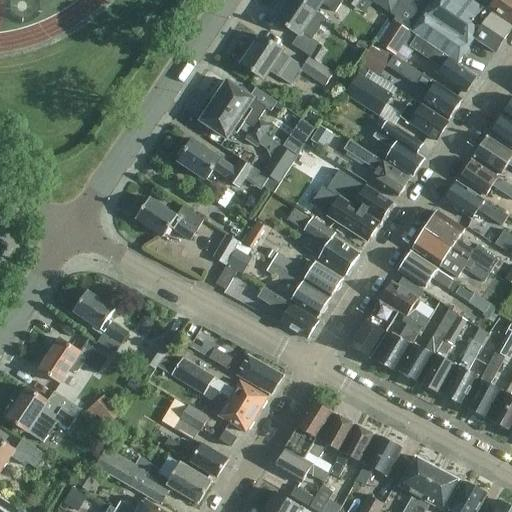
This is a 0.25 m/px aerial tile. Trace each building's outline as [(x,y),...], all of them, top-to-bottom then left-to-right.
[(326,20),(317,13),(296,0),(283,0),(278,9),(283,13),(278,22),(298,36),(301,37),(303,34),(313,40),(326,20)] [(296,0),(317,13),(323,5),(336,14),(345,1),(357,9),(362,0),(296,0)] [(488,11),(472,0),(369,0),(396,19),(394,22),(411,33),(459,65),(476,40),(496,54),(511,30),(511,25),(489,10),(488,11)] [(511,0),(495,0),(489,10),(511,25),(511,0)] [(396,56),(411,33),(394,22),(379,44),(396,56)] [(320,45),(313,40),(303,34),(301,37),(298,36),(292,45),(310,57),(311,58),(320,46),(320,45)] [(476,80),(478,78),(411,34),(405,43),(445,70),(441,76),(467,94),(471,89),(474,88),(477,83),(476,80)] [(304,67),(283,54),(284,52),(262,37),(251,54),(248,53),(244,59),(246,62),(243,66),(265,80),(270,72),(293,87),(303,72),(326,87),(335,73),(320,63),(320,64),(311,58),(310,57),(304,67)] [(375,43),(360,65),(380,79),(387,68),(395,56),(375,43)] [(320,64),(320,63),(328,51),(320,46),(311,58),(320,64)] [(463,102),(395,56),(387,68),(411,84),(414,81),(432,93),(425,103),(450,120),(456,112),(460,109),(461,104),(463,102)] [(397,89),(364,69),(347,95),(379,116),(397,89)] [(229,82),(216,102),(266,135),(271,128),(260,120),(267,108),(273,112),(278,104),(257,90),(252,98),(229,82)] [(216,102),(202,122),(229,140),(234,132),(238,134),(241,130),(250,136),(246,141),(258,149),(267,136),(266,135),(216,102)] [(449,125),(418,102),(414,108),(410,105),(401,117),(437,142),(449,125)] [(377,115),(369,128),(377,133),(385,121),(377,115)] [(511,121),(504,116),(499,124),(495,127),(494,132),(492,135),(511,148),(511,121)] [(302,121),(284,147),(297,156),(315,130),(302,121)] [(395,149),(388,160),(414,178),(425,160),(417,155),(424,146),(385,121),(377,133),(374,138),(388,147),(389,145),(395,149)] [(333,135),(321,126),(311,141),(323,149),(333,135)] [(279,184),(296,159),(278,147),(279,145),(267,137),(261,145),(270,151),(274,162),(266,175),(279,184)] [(511,153),(488,138),(475,159),(502,177),(509,166),(511,167),(511,153)] [(398,199),(402,195),(405,192),(406,188),(411,181),(351,141),(345,151),(378,173),(372,182),(398,199)] [(236,170),(194,142),(188,150),(185,147),(178,157),(182,159),(180,162),(207,181),(214,170),(229,180),(228,181),(240,189),(246,181),(261,192),(264,187),(269,180),(242,161),(236,170)] [(511,187),(473,162),(460,180),(486,198),(493,187),(511,199),(511,187)] [(279,187),(269,180),(264,187),(274,194),(279,187)] [(328,217),(369,243),(383,221),(385,222),(390,215),(388,214),(394,205),(367,187),(360,198),(340,184),(334,193),(341,197),(328,217)] [(484,202),(458,184),(445,201),(472,220),(479,210),(502,226),(509,217),(485,200),(484,202)] [(182,219),(179,217),(151,199),(137,220),(165,239),(172,228),(192,242),(206,221),(188,210),(182,219)] [(360,256),(334,239),(337,235),(296,208),(289,220),(325,244),(328,241),(331,243),(320,260),(346,278),(360,256)] [(438,213),(426,231),(458,252),(459,253),(470,260),(470,261),(491,275),(500,261),(479,246),(475,252),(458,241),(465,231),(438,213)] [(244,246),(252,251),(266,229),(258,223),(244,246)] [(491,275),(470,261),(470,260),(459,253),(458,252),(426,231),(414,250),(458,279),(464,269),(485,283),(491,275)] [(496,245),(511,255),(511,236),(505,232),(496,245)] [(226,267),(228,265),(241,244),(228,236),(214,259),(226,267)] [(241,244),(228,265),(244,276),(254,259),(249,256),(252,251),(244,246),(241,244)] [(307,272),(271,249),(265,258),(273,264),(274,263),(288,272),(332,300),(337,293),(339,293),(343,288),(342,284),(344,281),(317,264),(308,278),(304,276),(307,272)] [(453,281),(412,253),(400,272),(426,290),(433,279),(448,289),(449,288),(453,281)] [(332,300),(288,272),(274,263),(273,264),(269,271),(296,289),(298,285),(302,287),(293,301),(320,319),(322,315),(325,314),(328,310),(328,307),(332,300)] [(238,273),(228,267),(217,285),(227,291),(238,273)] [(405,317),(422,327),(425,329),(430,321),(413,310),(424,292),(404,280),(399,287),(393,283),(381,301),(405,317)] [(461,288),(456,295),(470,304),(474,297),(461,288)] [(115,311),(88,292),(75,313),(95,327),(93,329),(104,336),(99,343),(112,352),(119,342),(122,344),(129,334),(109,320),(115,311)] [(286,316),(281,323),(306,339),(310,338),(320,322),(273,293),(266,304),(286,316)] [(399,314),(381,302),(351,348),(371,359),(399,314)] [(491,305),(485,314),(494,320),(500,311),(491,305)] [(420,384),(442,340),(446,334),(457,313),(449,309),(426,351),(416,346),(401,373),(404,375),(409,381),(411,379),(420,384)] [(444,359),(446,356),(452,345),(468,322),(460,316),(460,315),(457,313),(446,334),(442,340),(420,384),(419,384),(441,396),(456,366),(444,359)] [(141,326),(148,330),(152,328),(154,324),(153,320),(147,317),(143,318),(141,322),(141,326)] [(412,345),(422,327),(405,317),(402,322),(407,325),(400,338),(393,334),(377,362),(396,373),(411,345),(412,345)] [(511,325),(482,381),(467,409),(477,414),(480,418),(485,419),(488,420),(503,392),(488,384),(490,381),(493,382),(511,347),(511,325)] [(480,330),(474,341),(482,346),(489,335),(480,330)] [(163,358),(163,359),(171,347),(158,339),(145,358),(143,362),(156,370),(158,367),(163,358)] [(47,355),(38,368),(61,384),(70,371),(74,373),(79,372),(84,364),(99,374),(108,359),(86,345),(81,353),(62,341),(51,358),(47,355)] [(461,367),(445,397),(452,401),(453,404),(461,406),(464,407),(480,378),(468,371),(482,346),(474,341),(460,367),(461,367)] [(202,349),(199,354),(211,360),(217,350),(205,343),(202,349)] [(217,350),(211,360),(273,396),(285,377),(250,357),(245,366),(217,350)] [(247,434),(248,431),(251,431),(255,425),(254,422),(258,416),(178,367),(163,359),(163,358),(158,367),(173,376),(224,408),(219,417),(247,434)] [(178,367),(258,416),(262,409),(264,409),(268,403),(267,401),(269,398),(241,381),(235,390),(183,359),(178,367)] [(135,376),(127,388),(135,394),(143,381),(135,376)] [(511,384),(507,393),(508,394),(492,422),(501,427),(501,430),(509,431),(511,433),(511,432),(511,384)] [(48,403),(29,390),(17,406),(14,404),(5,417),(44,443),(58,422),(70,429),(82,411),(55,393),(48,403)] [(305,461),(318,440),(335,414),(325,409),(325,407),(320,404),(318,405),(316,403),(286,449),(305,461)] [(111,404),(98,415),(108,426),(121,415),(111,404)] [(196,442),(202,432),(210,419),(189,407),(175,429),(196,442)] [(344,455),(359,427),(351,423),(346,418),(341,418),(339,416),(324,443),(318,440),(305,461),(316,468),(328,446),(343,454),(344,455)] [(362,465),(377,437),(375,436),(372,432),(367,431),(359,427),(344,455),(343,454),(331,475),(340,480),(352,459),(362,465)] [(220,440),(232,448),(238,439),(226,431),(220,440)] [(402,448),(382,438),(359,483),(367,487),(373,475),(371,474),(373,470),(389,478),(403,451),(402,448)] [(16,451),(0,440),(0,475),(12,458),(25,467),(28,463),(37,469),(46,457),(23,441),(16,451)] [(218,478),(230,461),(204,444),(197,454),(191,450),(186,458),(218,478)] [(136,466),(107,449),(97,467),(163,506),(171,493),(170,493),(173,489),(199,504),(213,483),(180,463),(169,480),(158,474),(161,470),(141,458),(136,466)] [(281,460),(278,461),(276,465),(277,467),(275,470),(302,486),(308,476),(323,486),(328,477),(287,450),(281,460)] [(414,511),(438,470),(430,466),(426,461),(420,461),(417,459),(401,488),(419,498),(417,501),(414,499),(407,511),(414,511)] [(445,511),(446,511),(462,483),(438,470),(414,511),(429,511),(433,505),(445,511)] [(78,484),(90,492),(96,483),(85,475),(78,484)] [(478,511),(488,495),(467,483),(451,511),(478,511)] [(323,486),(315,498),(310,507),(318,511),(322,511),(334,493),(323,486)] [(74,511),(86,495),(73,487),(60,507),(67,511),(74,511)] [(310,507),(315,498),(297,487),(291,496),(310,507)] [(265,511),(305,511),(276,494),(265,511)] [(382,511),(386,505),(369,495),(359,511),(342,511),(340,511),(339,511),(382,511)] [(0,510),(1,510),(4,511),(23,511),(0,496),(0,510)] [(117,510),(120,511),(165,511),(146,501),(138,511),(136,511),(134,510),(135,509),(122,501),(117,510)] [(511,511),(511,507),(502,502),(496,511),(511,511)]
